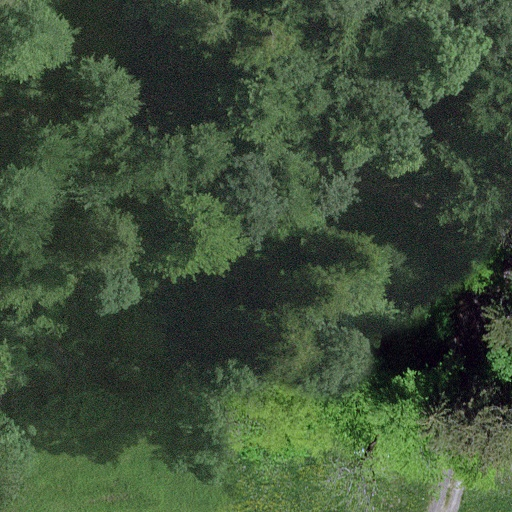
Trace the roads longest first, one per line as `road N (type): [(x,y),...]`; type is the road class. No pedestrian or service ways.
road 1 (track): [(438,205),(266,43),(177,0)]
road 2 (track): [(431,511),(478,393),(438,205)]
